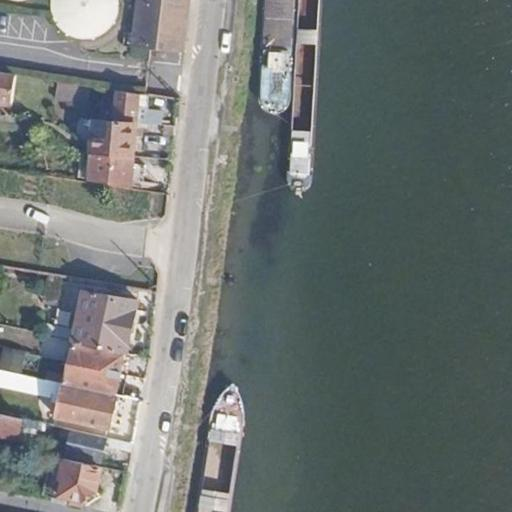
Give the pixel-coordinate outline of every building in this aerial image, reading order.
[(59,0),(58,3),(58,11),(60,19),(62,25),(67,30),(72,35),(76,37),(81,39),(88,40),(94,40),(101,38),(107,35),(112,31),(116,27),(119,22),(121,15),(122,10),(121,3),(120,0),(59,0)] [(140,0),(135,48),(187,55),(193,0),(140,0)] [(0,75),(0,104),(16,107),(21,79),(0,75)] [(93,87),(90,105),(119,109),(122,92),(93,87)] [(122,92),(119,109),(117,125),(141,128),(143,112),(145,96),(122,92)] [(143,112),(141,128),(151,128),(152,114),(143,112)] [(98,142),(97,155),(138,161),(141,128),(117,125),(88,122),(85,140),(98,142)] [(97,155),(96,163),(137,169),(138,161),(97,155)] [(96,163),(93,181),(135,189),(137,169),(96,163)] [(88,291),(77,343),(130,355),(142,303),(88,291)] [(77,343),(70,378),(67,387),(120,400),(130,355),(77,343)] [(3,348),(2,369),(25,370),(26,350),(3,348)] [(0,372),(0,386),(28,393),(32,379),(0,372)] [(40,372),(38,381),(51,384),(53,375),(40,372)] [(53,375),(51,384),(58,385),(67,387),(70,378),(60,376),(53,375)] [(32,379),(28,393),(55,398),(58,385),(51,384),(38,381),(32,379)] [(67,387),(61,420),(113,432),(120,400),(67,387)] [(0,438),(20,443),(25,422),(0,417),(0,438)] [(76,433),(70,458),(104,466),(108,450),(134,455),(135,446),(76,433)] [(55,476),(52,494),(85,500),(91,507),(103,497),(100,493),(105,470),(104,470),(69,463),(68,462),(65,478),(55,476)]
